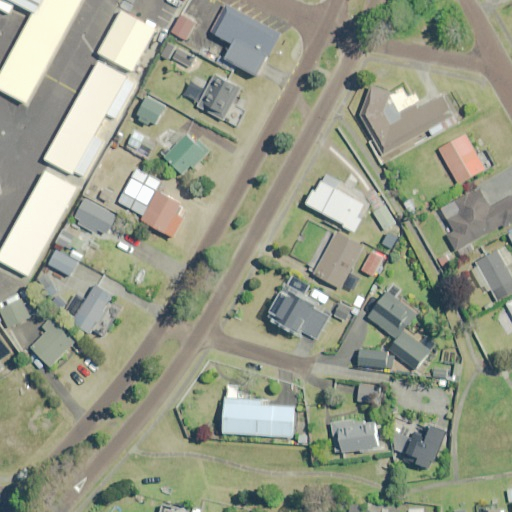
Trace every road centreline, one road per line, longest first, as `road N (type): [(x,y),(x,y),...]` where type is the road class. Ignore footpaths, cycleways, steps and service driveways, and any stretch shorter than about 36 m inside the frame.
road 1 (residential): [(360,41),(203,333)]
road 2 (residential): [(168,316),(325,32)]
road 3 (residential): [(9,511),(85,429),(168,316)]
road 4 (residential): [(203,333),(58,511)]
road 5 (residential): [(360,41),(508,71)]
